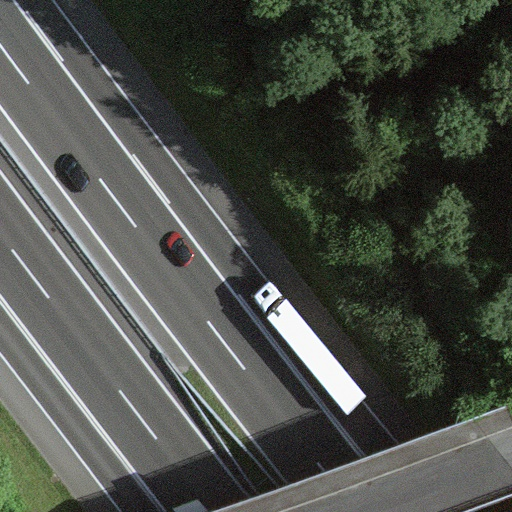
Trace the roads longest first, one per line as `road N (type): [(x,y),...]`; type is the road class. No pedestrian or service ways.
road 1 (motorway): [(443,511),(117,115),(12,0)]
road 2 (motorway): [(356,511),(149,250),(0,42)]
road 3 (motorway): [(0,239),(213,511)]
road 4 (motorway): [(0,343),(126,511)]
road 5 (tertiary): [(511,455),(348,511)]
